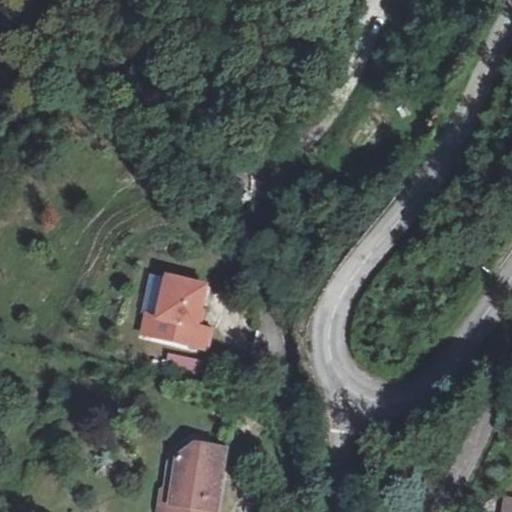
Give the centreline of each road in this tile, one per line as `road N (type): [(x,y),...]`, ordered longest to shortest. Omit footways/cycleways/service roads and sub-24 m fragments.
road 1 (residential): [(300,511),(291,415),(270,328),(263,191),(310,0)]
road 2 (tertiary): [(511,16),(422,189),(339,300),(335,352),(342,377),(360,394)]
road 3 (tertiary): [(360,394),(387,401),(427,383),(511,280)]
road 4 (unknown): [(450,511),(511,386)]
